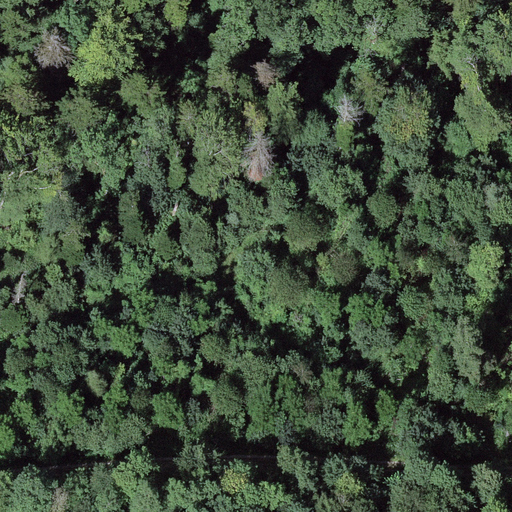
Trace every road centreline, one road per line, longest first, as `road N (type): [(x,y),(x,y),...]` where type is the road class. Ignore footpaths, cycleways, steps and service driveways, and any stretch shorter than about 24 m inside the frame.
road 1 (track): [(511,478),(488,442),(431,412),(257,347),(233,314),(225,271),(279,216),(511,160)]
road 2 (track): [(0,479),(137,470),(511,472)]
